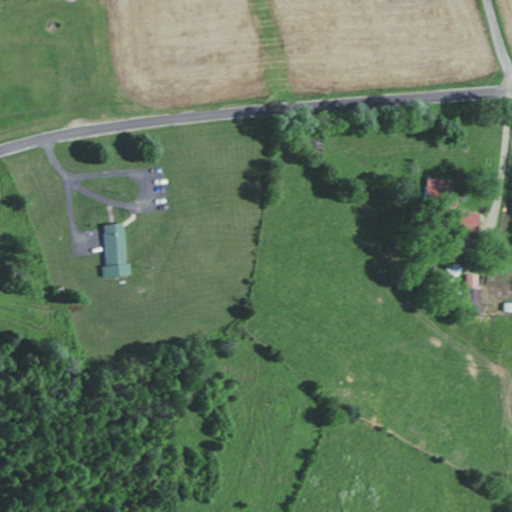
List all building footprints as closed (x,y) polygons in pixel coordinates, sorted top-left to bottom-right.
[(424,199),(450,200),(451,180),(425,178),(424,199)] [(477,214),(458,211),(455,231),(474,234),(477,214)] [(132,274),(130,263),(126,264),(121,223),(101,226),(106,266),(102,267),(104,277),(132,274)] [(477,275),(466,275),(466,289),(478,288),(477,275)] [(479,289),(462,290),(463,316),(480,316),(479,289)]
